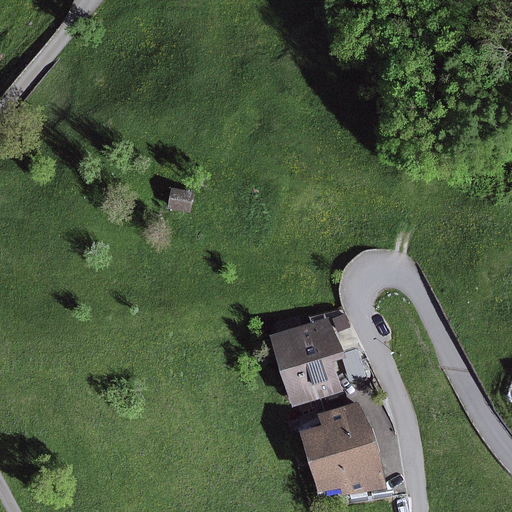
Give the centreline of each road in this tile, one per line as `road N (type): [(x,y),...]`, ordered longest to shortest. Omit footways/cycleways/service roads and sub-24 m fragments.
road 1 (residential): [(511,446),(417,285),(394,267),(374,271),(359,300),(414,442),(421,511)]
road 2 (residential): [(0,124),(96,0)]
